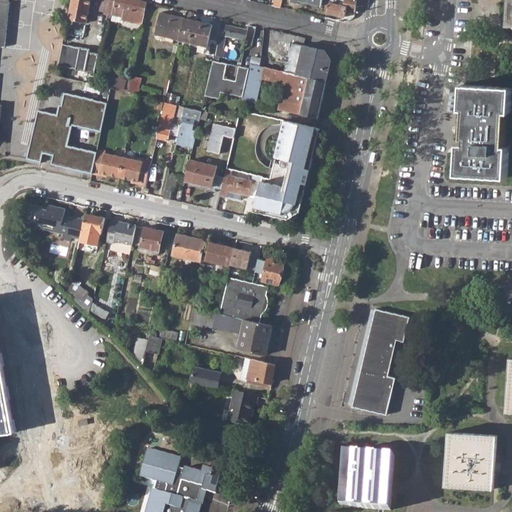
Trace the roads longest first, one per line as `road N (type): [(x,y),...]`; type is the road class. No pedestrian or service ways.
road 1 (residential): [(337,249),(34,183),(6,187),(0,220)]
road 2 (tertiary): [(337,249),(273,511)]
road 3 (unknown): [(58,511),(15,281)]
road 4 (tertiary): [(376,56),(337,249)]
road 5 (residential): [(442,58),(409,242)]
